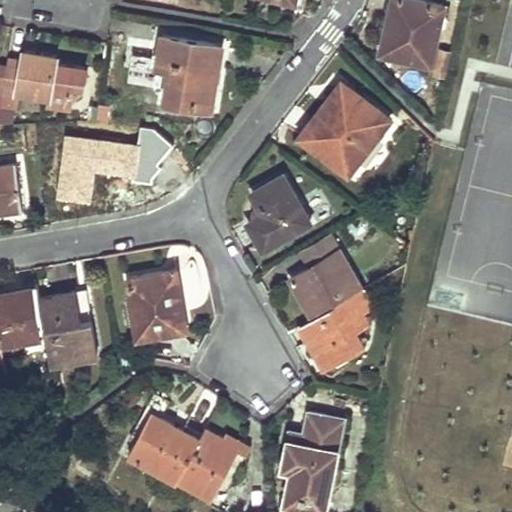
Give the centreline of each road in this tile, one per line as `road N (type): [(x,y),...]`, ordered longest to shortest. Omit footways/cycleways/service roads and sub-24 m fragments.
road 1 (residential): [(197,211),(350,0)]
road 2 (residential): [(0,255),(145,229),(197,211)]
road 3 (residential): [(197,211),(241,302),(248,362)]
